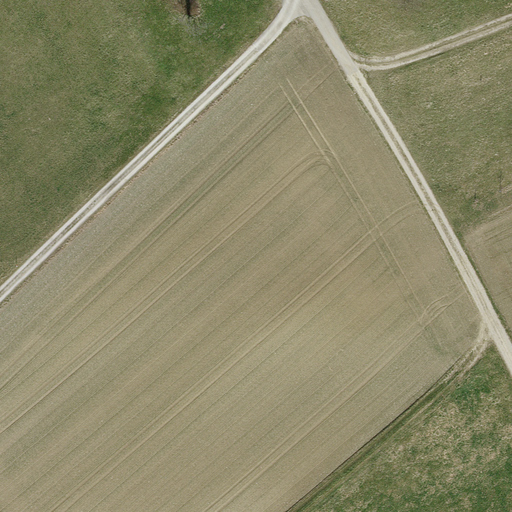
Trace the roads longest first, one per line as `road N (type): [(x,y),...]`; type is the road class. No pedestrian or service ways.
road 1 (track): [(299,0),(0,290)]
road 2 (track): [(313,0),(511,353)]
road 3 (track): [(299,511),(446,386),(474,357),(492,316)]
road 4 (track): [(344,54),(389,62),(511,22)]
